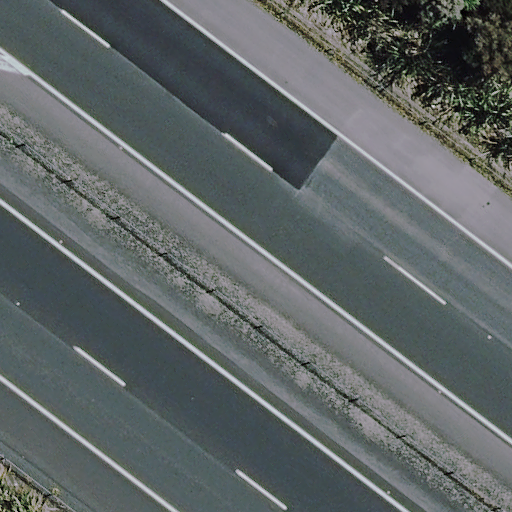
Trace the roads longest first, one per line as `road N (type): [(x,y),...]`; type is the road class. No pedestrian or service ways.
road 1 (motorway): [(0,0),(511,399)]
road 2 (motorway): [(217,511),(0,344)]
